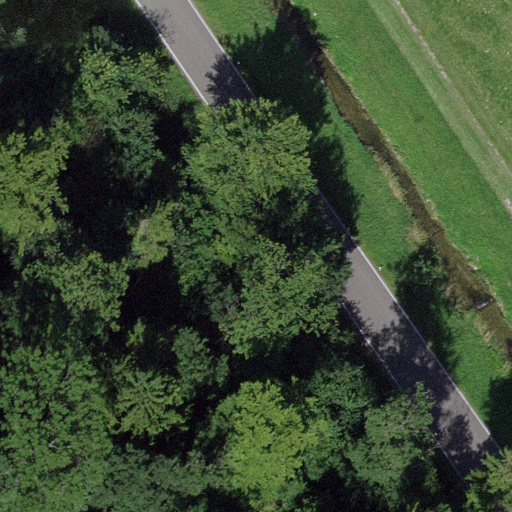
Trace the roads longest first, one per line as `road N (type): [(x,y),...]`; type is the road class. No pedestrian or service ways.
road 1 (unclassified): [(159,0),(511,503)]
road 2 (track): [(383,0),(511,186)]
